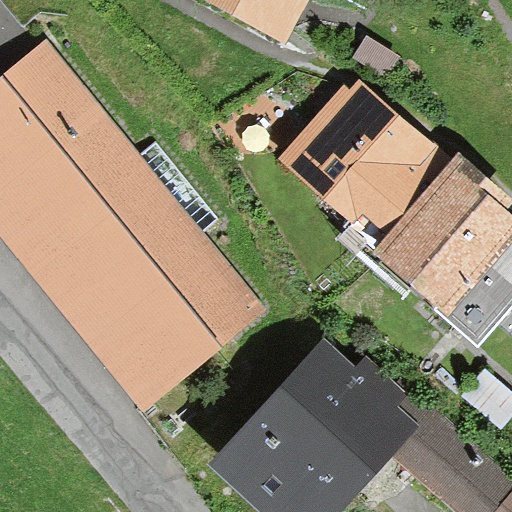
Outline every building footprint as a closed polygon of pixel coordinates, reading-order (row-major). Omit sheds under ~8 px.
[(194,0),(284,46),(307,0),(194,0)] [(275,321),(48,46),(0,84),(0,237),(152,422),(275,321)] [(382,250),(456,163),(346,70),(272,158),(382,250)] [(511,307),(511,209),(456,163),(382,250),(372,262),(476,350),(511,307)] [(447,511),(511,511),(511,479),(361,350),(349,363),(323,341),(207,475),(249,511),(356,511),(395,467),(447,511)] [(511,425),(511,395),(487,373),(463,401),(504,435),(511,425)]
